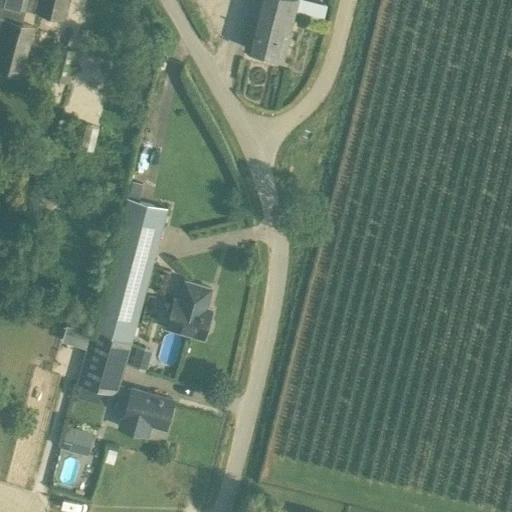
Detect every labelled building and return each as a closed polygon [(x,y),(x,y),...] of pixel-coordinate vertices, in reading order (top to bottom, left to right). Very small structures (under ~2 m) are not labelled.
[(0,0),(0,71),(20,77),(33,25),(37,12),(38,13),(38,11),(63,17),(67,0),(26,0),(24,7),(18,5),(19,0),(0,0)] [(256,0),(244,47),(283,57),(297,0),(256,0)] [(56,46),(48,78),(70,84),(78,51),(56,46)] [(167,207),(126,196),(90,332),(93,333),(79,382),(111,392),(125,342),(131,343),(167,207)] [(212,309),(206,307),(211,287),(185,280),(180,299),(175,298),(166,327),(204,337),(205,332),(208,330),(210,323),(209,319),(212,309)] [(132,367),(147,371),(153,350),(139,346),(132,367)] [(165,427),(173,399),(131,387),(120,426),(147,433),(150,423),(165,427)] [(67,426),(62,447),(87,454),(93,435),(67,426)]
